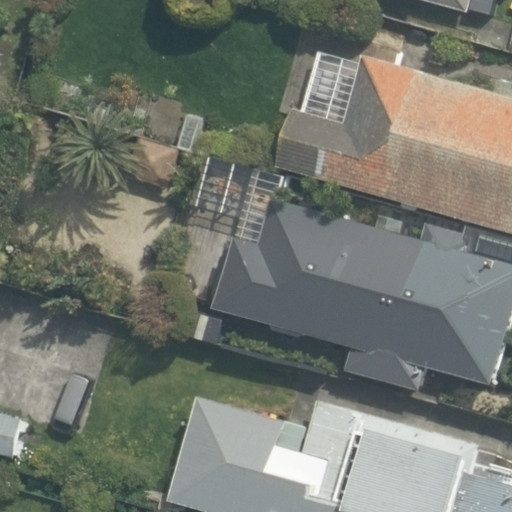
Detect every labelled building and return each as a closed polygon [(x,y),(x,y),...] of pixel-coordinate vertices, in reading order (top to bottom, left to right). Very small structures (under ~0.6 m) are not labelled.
[(432,0),(478,13),(481,0),(432,0)] [(289,168),(511,230),(511,94),(433,72),(413,142),(304,112),(289,168)] [(359,371),(430,390),(436,370),(505,389),(511,362),(511,263),(483,256),(489,234),(438,221),(432,241),(262,196),(251,239),(246,238),(227,310),(366,347),(359,371)] [(511,511),(511,483),(482,476),(490,444),(330,401),(316,451),(290,443),(296,420),(209,397),(180,502),(216,511),(511,511)] [(0,454),(24,460),(34,419),(0,410),(0,454)]
